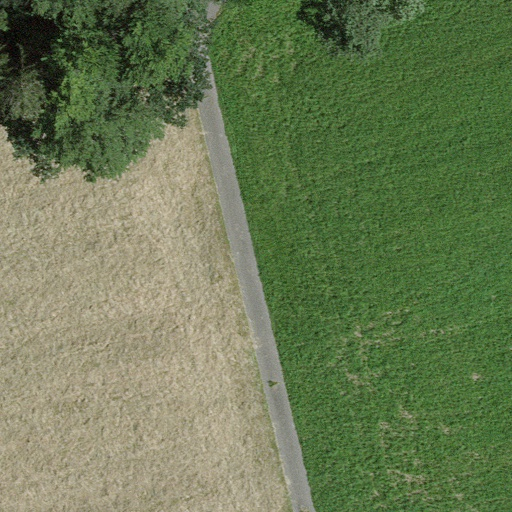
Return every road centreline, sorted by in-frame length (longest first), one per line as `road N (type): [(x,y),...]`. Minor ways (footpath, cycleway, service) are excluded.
road 1 (track): [(183,7),(306,511)]
road 2 (track): [(0,74),(202,0)]
